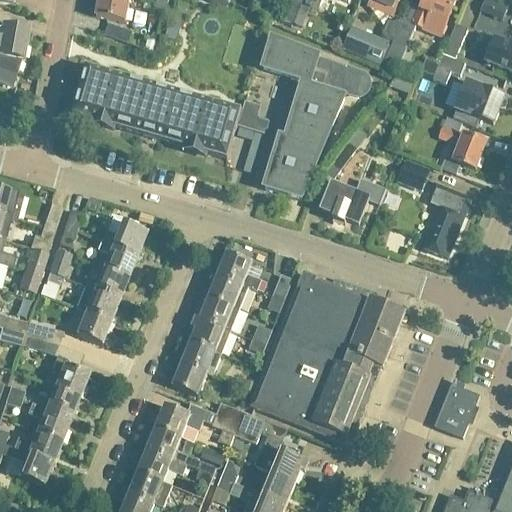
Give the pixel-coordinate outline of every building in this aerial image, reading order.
[(125,24),(129,0),(98,0),(95,19),(125,24)] [(307,0),(305,7),(317,12),(322,0),(307,0)] [(391,17),(398,0),(370,0),(368,7),(391,17)] [(455,1),(453,0),(420,0),(410,24),(423,29),(422,31),(439,39),(455,1)] [(161,19),(165,7),(155,4),(152,17),(161,19)] [(292,4),(285,23),(302,29),(309,11),(292,4)] [(170,18),(164,39),(175,43),(182,22),(170,18)] [(404,50),(413,30),(400,25),(392,44),(404,50)] [(454,60),(467,31),(455,26),(442,56),(454,60)] [(22,61),(28,32),(3,27),(1,34),(0,33),(0,69),(17,75),(22,61)] [(385,44),(352,31),(344,51),(377,64),(385,44)] [(130,33),(124,49),(149,57),(155,42),(130,33)] [(511,74),(511,73),(511,47),(493,41),(492,42),(479,37),(473,51),(487,56),(484,63),(511,74)] [(301,199),(322,152),(303,146),(304,142),(323,148),(344,99),(325,93),(326,90),(345,95),(355,98),(359,98),(363,97),(366,95),(368,92),(369,88),(369,84),(368,81),(366,78),(363,76),(346,69),(271,41),(263,70),(319,87),(318,91),(302,86),(286,137),(297,140),(296,144),(280,139),(264,189),(302,201),(302,200),(301,199)] [(428,71),(432,60),(419,54),(414,66),(428,71)] [(387,56),(382,67),(395,72),(400,61),(387,56)] [(459,77),(464,66),(442,58),(432,81),(445,86),(450,74),(459,77)] [(235,133),(241,112),(85,67),(71,117),(92,123),(91,125),(113,131),(114,129),(183,149),(183,151),(206,158),(206,156),(227,162),(235,133)] [(0,82),(12,87),(16,77),(0,71),(0,82)] [(492,126),(503,98),(465,83),(454,111),(492,126)] [(259,110),(244,105),(237,128),(263,135),(266,124),(255,121),(259,110)] [(366,125),(357,138),(371,148),(380,135),(366,125)] [(453,145),(457,134),(442,128),(438,139),(453,145)] [(474,171),(484,145),(463,136),(452,163),(460,166),(474,171)] [(503,155),(511,155),(511,140),(503,141),(503,155)] [(334,182),(357,151),(347,144),(324,174),(334,182)] [(445,160),(441,171),(455,176),(460,166),(452,163),(445,160)] [(405,161),(397,183),(409,188),(413,177),(424,181),(428,170),(405,161)] [(358,227),(368,202),(380,206),(379,208),(380,208),(387,192),(385,191),(385,193),(361,184),(357,196),(331,186),(321,212),(334,217),(332,221),(333,222),(343,225),(343,226),(344,226),(346,222),(358,227)] [(419,249),(446,260),(470,200),(433,186),(425,204),(435,208),(419,249)] [(24,199),(12,196),(0,192),(0,218),(10,222),(10,221),(17,223),(24,199)] [(55,232),(62,210),(51,206),(43,228),(55,232)] [(74,239),(82,217),(70,213),(62,235),(74,239)] [(136,260),(145,236),(134,231),(137,226),(107,217),(106,218),(112,220),(106,234),(104,233),(100,243),(111,248),(111,249),(136,260)] [(0,243),(4,244),(10,222),(0,218),(0,243)] [(51,244),(55,232),(43,228),(39,240),(34,239),(30,250),(48,255),(51,244)] [(70,250),(74,239),(62,235),(59,246),(70,250)] [(1,255),(4,244),(0,243),(0,268),(12,272),(15,259),(1,255)] [(127,282),(136,260),(111,249),(111,248),(100,243),(96,252),(108,257),(102,272),(127,282)] [(246,278),(251,266),(226,255),(216,279),(241,289),(242,287),(248,290),(256,293),(260,283),(246,278)] [(40,278),(42,270),(28,265),(25,273),(40,278)] [(63,280),(66,272),(52,267),(49,275),(63,280)] [(118,304),(127,282),(102,272),(93,294),(118,304)] [(34,296),(40,278),(25,273),(23,282),(19,291),(34,296)] [(63,280),(49,275),(46,283),(60,288),(63,280)] [(382,370),(404,316),(379,306),(303,275),(249,409),(339,445),(342,437),(346,439),(369,381),(367,380),(372,366),(382,370)] [(281,277),(272,299),(283,304),(292,282),(281,277)] [(242,287),(241,289),(216,279),(207,301),(232,311),(233,310),(239,312),(248,290),(242,287)] [(109,326),(118,304),(93,294),(84,316),(109,326)] [(279,315),(283,304),(272,299),(267,310),(279,315)] [(223,333),(229,336),(239,312),(233,310),(232,311),(207,301),(198,323),(223,333)] [(101,347),(109,326),(84,316),(76,337),(101,347)] [(0,343),(20,349),(24,337),(27,325),(4,319),(0,334),(0,343)] [(222,356),(229,336),(223,333),(198,323),(192,321),(189,330),(195,332),(190,345),(215,355),(215,354),(222,356)] [(56,359),(63,335),(50,331),(27,325),(24,337),(20,349),(44,355),(56,359)] [(257,327),(251,342),(265,348),(271,333),(257,327)] [(262,356),(265,348),(251,342),(248,351),(262,356)] [(206,378),(215,355),(190,345),(180,368),(206,378)] [(79,402),(89,377),(77,373),(78,368),(56,360),(50,375),(59,379),(54,392),(79,402)] [(197,399),(206,378),(180,368),(172,389),(197,399)] [(247,393),(251,384),(237,378),(233,387),(247,393)] [(467,425),(479,398),(452,387),(434,430),(461,441),(467,425)] [(21,402),(24,394),(10,390),(8,398),(21,402)] [(70,424),(79,402),(54,392),(45,413),(70,424)] [(19,411),(21,402),(8,398),(5,406),(19,411)] [(238,426),(242,414),(220,405),(215,417),(238,426)] [(185,428),(198,434),(202,422),(164,407),(155,431),(179,441),(185,428)] [(61,446),(70,424),(45,413),(31,408),(27,417),(41,423),(36,436),(61,446)] [(255,447),(264,423),(242,414),(238,426),(233,437),(255,447)] [(229,449),(233,437),(238,426),(215,417),(211,428),(222,433),(217,445),(229,449)] [(175,453),(179,441),(155,431),(146,453),(186,469),(186,468),(185,468),(188,458),(175,453)] [(52,468),(61,446),(36,436),(31,447),(18,441),(13,452),(52,468)] [(308,464),(304,463),(280,453),(282,447),(266,441),(260,457),(275,463),(270,475),(295,485),(300,472),(304,474),(307,465),(308,464)] [(52,468),(13,452),(4,448),(0,446),(0,460),(1,457),(23,467),(19,479),(43,489),(52,468)] [(162,485),(168,472),(182,478),(186,469),(146,453),(137,476),(162,486),(162,485)] [(511,459),(494,504),(511,511),(511,459)] [(228,463),(220,481),(234,487),(237,479),(233,465),(228,463)] [(202,465),(198,473),(212,479),(216,471),(202,465)] [(209,487),(212,479),(198,473),(195,481),(209,487)] [(286,507),(295,485),(270,475),(265,487),(251,481),(247,491),(286,507)] [(162,485),(162,486),(137,476),(128,498),(153,508),(154,506),(163,510),(171,488),(162,485)] [(231,495),(234,487),(220,481),(217,489),(231,495)] [(283,511),(286,507),(247,491),(235,486),(230,497),(257,508),(254,511),(283,511)] [(511,511),(494,504),(468,493),(463,505),(451,500),(445,511),(511,511)] [(151,511),(153,508),(128,498),(122,511),(151,511)]
